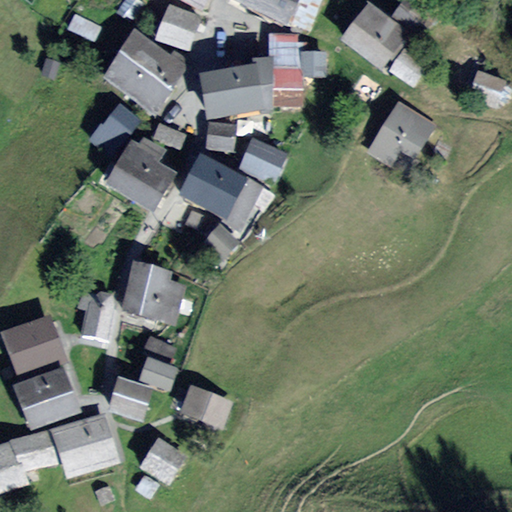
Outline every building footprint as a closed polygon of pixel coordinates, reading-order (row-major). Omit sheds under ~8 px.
[(317,0),(229,0),(285,27),(289,18),(304,26),(317,0)] [(406,0),(400,0),(392,13),(411,26),(422,10),(406,0)] [(407,32),(364,1),(337,37),(380,69),(407,32)] [(198,10),(169,3),(161,38),(189,44),(198,10)] [(188,61),(134,26),(102,75),(156,110),(188,61)] [(296,31),(264,33),(265,62),(269,107),(304,105),(302,75),(326,74),(325,53),(297,54),(296,31)] [(424,63),(401,50),(389,71),(412,84),(424,63)] [(257,63),(257,64),(261,111),(240,112),(239,117),(270,114),(269,107),(265,62),(257,63)] [(257,64),(197,74),(205,119),(240,112),(261,111),(257,64)] [(504,79),(475,70),(468,95),(497,103),(504,79)] [(419,113),(396,100),(373,139),(389,149),(398,134),(404,137),(419,113)] [(137,119),(117,104),(93,136),(114,151),(137,119)] [(187,122),(163,113),(154,137),(179,145),(187,122)] [(237,127),(209,124),(206,150),(234,153),(237,127)] [(289,147),(255,137),(245,170),(280,180),(289,147)] [(136,148),(129,144),(105,183),(152,211),(176,172),(158,161),(163,153),(141,139),(136,148)] [(261,183),(199,153),(178,196),(241,226),(261,183)] [(240,240),(219,222),(203,241),(224,259),(240,240)] [(167,270),(128,263),(120,311),(159,318),(167,270)] [(113,298),(89,294),(82,332),(106,336),(113,298)] [(52,315),(1,333),(15,373),(66,356),(52,315)] [(145,358),(138,379),(169,389),(176,368),(145,358)] [(63,367),(8,386),(23,430),(79,411),(63,367)] [(141,420),(150,388),(116,377),(107,410),(141,420)] [(232,396),(190,385),(183,414),(225,425),(232,396)] [(103,417),(11,443),(20,473),(61,462),(65,479),(116,465),(103,417)] [(186,452),(157,435),(139,465),(168,482),(186,452)] [(11,443),(10,438),(0,441),(0,492),(24,485),(20,473),(11,443)] [(159,484),(146,476),(140,488),(152,495),(159,484)]
